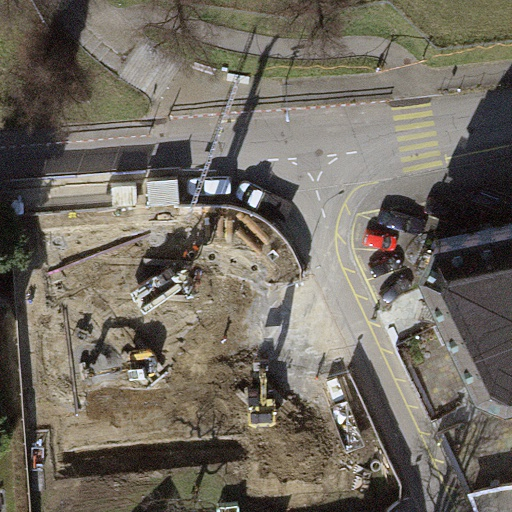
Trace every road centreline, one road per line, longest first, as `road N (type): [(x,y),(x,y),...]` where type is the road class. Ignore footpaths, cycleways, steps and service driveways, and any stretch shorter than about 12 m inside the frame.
road 1 (residential): [(452,511),(322,216),(303,147)]
road 2 (residential): [(303,147),(0,164)]
road 3 (residential): [(511,116),(303,147)]
